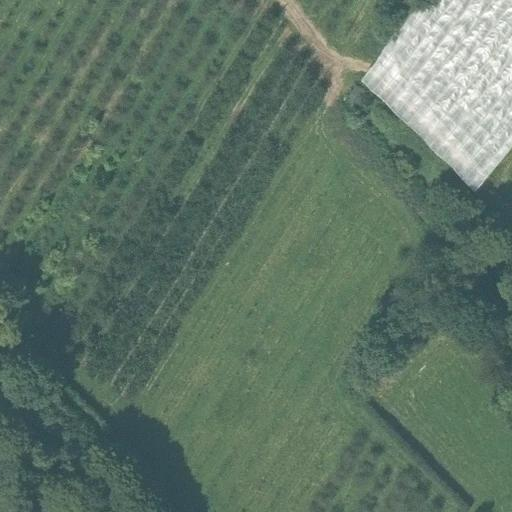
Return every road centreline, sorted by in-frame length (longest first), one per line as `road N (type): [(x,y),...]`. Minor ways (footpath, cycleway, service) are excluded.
road 1 (track): [(280,0),(320,55),(374,70),(511,219)]
road 2 (track): [(154,511),(115,452),(0,339)]
